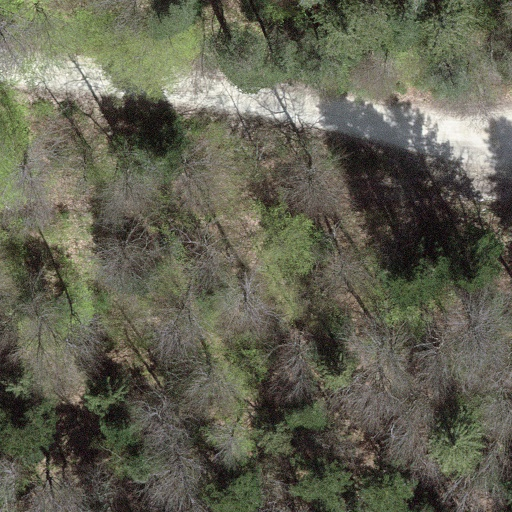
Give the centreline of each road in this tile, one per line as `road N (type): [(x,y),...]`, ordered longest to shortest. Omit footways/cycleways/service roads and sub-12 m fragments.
road 1 (unclassified): [(0,80),(167,88),(481,137),(511,135)]
road 2 (track): [(0,204),(334,183),(481,137)]
